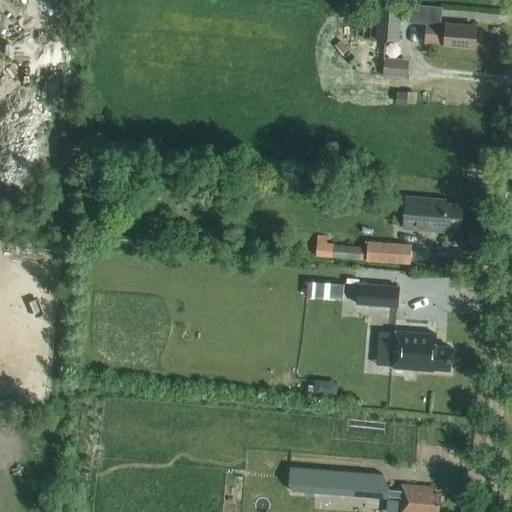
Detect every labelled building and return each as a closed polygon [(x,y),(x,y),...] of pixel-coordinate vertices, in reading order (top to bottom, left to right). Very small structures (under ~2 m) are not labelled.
[(442,8),(410,6),(409,24),(426,25),(424,43),(444,45),(444,46),(474,48),(476,28),(446,26),(446,27),(440,26),(442,8)] [(354,52),(352,74),(407,78),(408,61),(383,59),(385,42),(399,43),(401,9),(377,7),(377,10),(375,42),(357,40),(356,52),(354,52)] [(397,91),(396,105),(407,106),(407,92),(397,91)] [(447,201),(423,199),(405,197),(402,231),(444,235),(444,231),(461,232),(464,205),(447,204),(447,201)] [(367,243),(367,249),(326,245),(327,238),(318,237),(316,258),(366,263),(366,261),(410,264),(411,246),(367,243)] [(344,285),(308,282),(307,299),(342,301),(344,285)] [(359,285),(357,305),(397,308),(398,288),(359,285)] [(397,311),(394,348),(435,351),(436,349),(451,351),(453,327),(437,326),(437,314),(397,311)] [(292,493),(387,501),(387,497),(388,491),(388,489),(381,476),(288,468),(287,486),(292,493)] [(434,488),(401,486),(400,492),(388,491),(387,497),(400,498),(398,511),(437,511),(439,495),(433,495),(434,488)]
